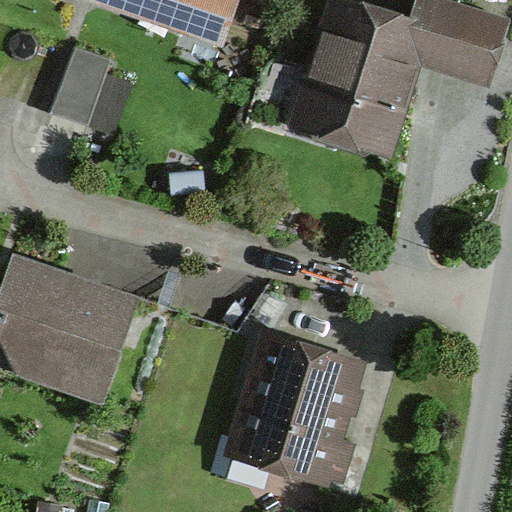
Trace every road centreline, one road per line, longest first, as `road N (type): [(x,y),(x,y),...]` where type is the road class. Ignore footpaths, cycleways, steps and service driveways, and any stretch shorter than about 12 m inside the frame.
road 1 (residential): [(0,193),(508,344)]
road 2 (unclassified): [(508,344),(472,511)]
